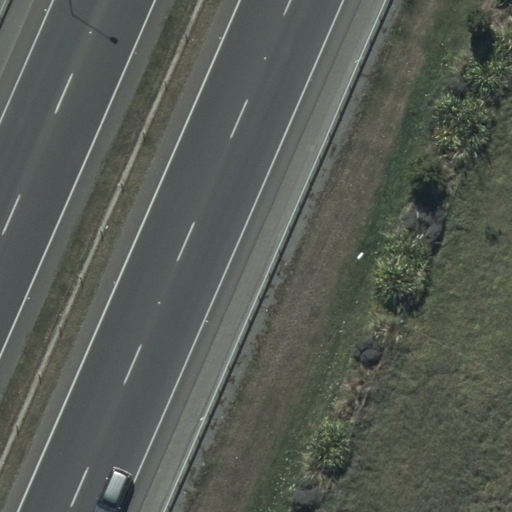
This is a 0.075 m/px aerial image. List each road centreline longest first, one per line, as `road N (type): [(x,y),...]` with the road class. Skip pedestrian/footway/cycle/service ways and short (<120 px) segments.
road 1 (motorway): [(291,0),(69,511)]
road 2 (motorway): [(0,240),(103,0)]
